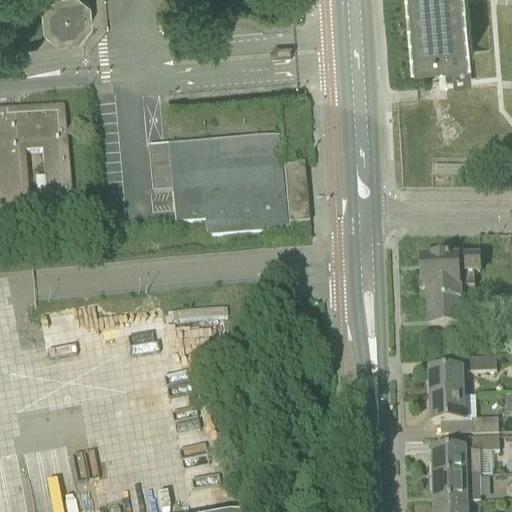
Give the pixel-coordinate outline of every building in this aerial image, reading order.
[(46,0),(39,10),(41,30),(57,42),(77,40),(90,24),(87,4),(82,0),(46,0)] [(511,0),(411,0),(417,59),(470,54),(470,53),(473,53),(473,52),(469,52),(468,38),(472,38),(472,37),(468,37),(467,24),(470,23),(470,22),(467,22),(466,9),(469,9),(469,7),(466,8),(464,0),(511,0)] [(20,111),(21,116),(6,117),(6,112),(0,112),(0,244),(75,238),(63,107),(20,111)] [(285,169),(282,138),(148,150),(152,195),(172,193),(175,226),(205,223),(206,240),(285,232),(285,228),(290,228),(285,169)] [(285,169),(290,228),(309,226),(304,167),(285,169)] [(481,276),(480,262),(422,264),(423,280),(422,280),(421,281),(420,282),(420,283),(420,290),(421,291),(421,292),(422,292),(430,292),(430,298),(460,297),(460,291),(475,290),(475,276),(481,276)] [(502,332),(511,332),(511,315),(509,316),(509,295),(501,295),(502,332)] [(430,298),(431,332),(473,330),(473,319),(461,319),(460,297),(430,298)] [(497,362),(471,363),(471,376),(497,376),(497,362)] [(467,374),(431,375),(432,402),(466,401),(465,386),(467,386),(467,374)] [(466,401),(432,402),(432,427),(441,427),(467,426),(466,401)] [(500,437),(499,423),(476,424),(472,424),(473,426),(473,438),(500,437)] [(473,454),(433,455),(434,482),(482,480),(481,456),(500,455),(499,441),(473,442),(473,454)] [(470,481),(434,482),(435,507),(467,506),(469,506),(482,505),(481,480),(470,481)]
